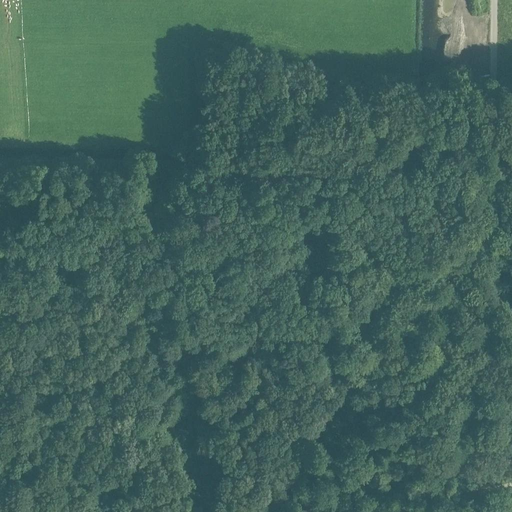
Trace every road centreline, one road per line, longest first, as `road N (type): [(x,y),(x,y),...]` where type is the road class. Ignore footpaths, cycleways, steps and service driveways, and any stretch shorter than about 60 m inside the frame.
road 1 (unknown): [(204,348),(398,455),(468,462),(511,456)]
road 2 (unknown): [(148,320),(112,397),(105,437),(119,511)]
road 3 (unknown): [(0,244),(67,271),(148,320)]
